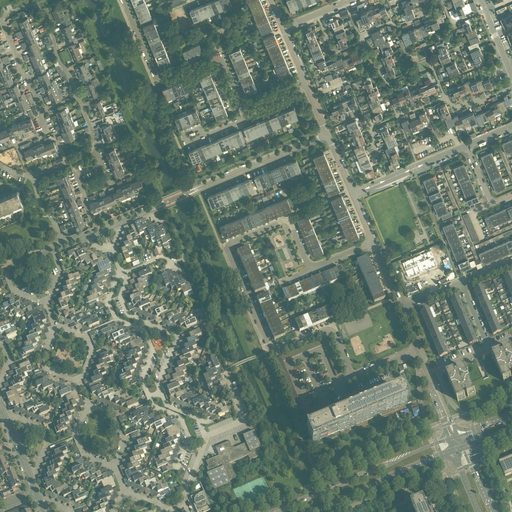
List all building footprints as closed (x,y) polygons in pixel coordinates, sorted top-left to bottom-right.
[(144,0),(133,5),(135,9),(146,4),(144,0)] [(214,0),(213,0),(210,1),(215,12),(219,11),(214,0)] [(219,0),(214,0),(219,11),(223,9),(219,0)] [(224,0),(219,0),(223,9),(227,7),(224,0)] [(259,0),(258,0),(249,4),(251,8),(261,4),(259,0)] [(291,0),(286,0),(290,10),(295,8),(291,0)] [(462,0),(459,0),(453,2),(456,8),(462,6),(465,5),(462,0)] [(210,1),(206,3),(211,14),(215,12),(210,1)] [(403,6),(406,12),(412,10),(411,7),(414,6),(412,3),(409,4),(408,1),(405,2),(406,5),(403,6)] [(206,3),(202,5),(207,16),(211,14),(206,3)] [(146,4),(135,9),(137,13),(148,9),(146,4)] [(261,4),(251,8),(252,12),(263,8),(261,4)] [(202,5),(198,7),(202,18),(207,16),(202,5)] [(457,11),(454,12),(455,15),(456,18),(459,17),(465,14),(462,6),(456,8),(457,11)] [(198,7),(194,8),(198,19),(202,18),(198,7)] [(378,7),(372,9),(376,18),(382,16),(379,10),(378,7)] [(379,10),(382,16),(384,15),(386,18),(389,16),(389,17),(391,16),(390,12),(389,9),(386,10),(385,7),(379,10)] [(61,8),(52,11),(57,22),(62,20),(63,23),(70,21),(67,13),(64,15),(61,8)] [(194,8),(189,10),(194,21),(198,19),(194,8)] [(263,8),(252,12),(254,16),(265,12),(263,8)] [(148,9),(137,13),(139,17),(150,13),(148,9)] [(349,15),(347,9),(340,12),(343,18),(349,15)] [(372,9),(366,12),(370,21),(373,19),(376,25),(378,24),(377,20),(376,18),(372,9)] [(438,15),(435,16),(438,22),(444,20),(442,17),(445,16),(444,13),(442,9),(440,10),(440,11),(437,12),(438,15)] [(406,12),(403,13),(406,19),(415,16),(412,10),(406,12)] [(265,12),(254,16),(256,21),(267,16),(265,12)] [(366,12),(360,14),(361,17),(362,17),(364,23),(370,21),(366,12)] [(150,13),(139,17),(140,22),(151,17),(150,13)] [(267,16),(256,21),(257,25),(268,20),(267,16)] [(435,16),(429,19),(433,28),(439,25),(438,22),(435,16)] [(506,16),(500,19),(504,28),(510,25),(506,16)] [(329,19),(326,20),(327,22),(329,25),(332,24),(333,27),(339,24),(336,18),(333,20),(332,17),(329,18),(329,19)] [(361,17),(356,20),(359,29),(366,26),(365,25),(364,23),(362,17),(361,17)] [(14,24),(12,24),(13,27),(18,25),(19,24),(20,24),(21,27),(30,24),(27,18),(20,21),(19,18),(13,21),(14,24)] [(429,19),(423,21),(425,24),(427,30),(433,28),(429,19)] [(268,20),(257,25),(259,29),(270,24),(268,20)] [(66,26),(60,29),(63,35),(72,31),(71,29),(73,28),(70,21),(65,24),(66,26)] [(153,22),(142,26),(144,31),(155,26),(153,22)] [(462,24),(458,25),(461,31),(464,29),(465,32),(471,29),(469,23),(468,24),(466,25),(465,22),(462,23),(462,24)] [(339,24),(333,27),(335,33),(344,29),(342,23),(339,24)] [(30,24),(21,27),(24,33),(32,29),(30,24)] [(270,24),(259,29),(261,33),(272,29),(270,24)] [(425,24),(419,27),(423,36),(429,33),(427,30),(425,24)] [(306,31),(308,37),(314,35),(313,32),(316,31),(315,28),(315,27),(314,25),(311,26),(307,27),(309,30),(306,31)] [(405,33),(401,34),(405,43),(411,41),(407,32),(406,29),(405,25),(402,26),(405,33)] [(155,26),(144,31),(146,35),(157,30),(155,26)] [(419,27),(413,29),(417,38),(423,36),(419,27)] [(471,29),(465,32),(468,38),(477,34),(474,28),(471,29)] [(32,29),(24,33),(26,38),(34,35),(32,29)] [(344,29),(335,33),(338,38),(344,36),(347,35),(344,29)] [(413,29),(407,32),(411,41),(417,38),(413,29)] [(157,30),(146,35),(148,39),(159,34),(157,30)] [(372,37),(366,39),(367,42),(374,39),(383,35),(380,30),(371,33),(372,37)] [(63,35),(65,42),(75,38),(72,31),(63,35)] [(274,33),(263,38),(265,42),(276,38),(274,33)] [(159,34),(148,39),(150,43),(160,38),(159,34)] [(374,39),(367,42),(369,44),(375,42),(376,45),(379,44),(385,41),(388,40),(385,34),(383,35),(374,39)] [(468,38),(470,44),(476,41),(477,41),(479,40),(477,34),(468,38)] [(34,35),(26,38),(28,44),(37,40),(34,35)] [(308,37),(305,38),(308,44),(317,40),(314,35),(308,37)] [(339,41),(336,42),(337,46),(336,46),(337,48),(341,47),(342,49),(348,46),(347,45),(344,36),(338,38),(339,41)] [(160,38),(150,43),(151,47),(162,43),(160,38)] [(276,38),(265,42),(266,46),(277,42),(276,38)] [(37,40),(28,44),(31,49),(36,47),(39,46),(37,40)] [(317,40),(308,44),(310,50),(319,46),(317,40)] [(380,47),(374,50),(375,52),(390,46),(388,40),(385,41),(379,44),(380,47)] [(437,44),(440,53),(441,53),(447,51),(445,48),(448,47),(447,43),(448,43),(446,40),(443,41),(443,42),(437,44)] [(470,44),(467,45),(470,51),(479,47),(477,41),(476,41),(470,44)] [(277,42),(266,46),(268,51),(279,46),(277,42)] [(78,43),(68,47),(74,61),(82,57),(78,49),(81,48),(78,43)] [(162,43),(151,47),(153,51),(164,47),(162,43)] [(199,43),(194,45),(199,56),(203,54),(199,43)] [(194,45),(190,47),(195,58),(199,56),(194,45)] [(279,46),(268,51),(270,55),(281,50),(279,46)] [(319,46),(310,50),(312,56),(322,52),(319,46)] [(390,46),(375,52),(376,55),(382,52),(384,55),(384,56),(390,53),(393,52),(390,46)] [(31,49),(28,50),(31,56),(39,52),(36,47),(31,49)] [(164,47),(153,51),(155,56),(166,51),(164,47)] [(190,47),(186,48),(191,59),(195,58),(190,47)] [(470,51),(467,52),(468,54),(471,53),(472,56),(478,54),(479,54),(481,53),(479,47),(470,51)] [(186,48),(182,50),(186,61),(191,59),(186,48)] [(240,48),(229,52),(230,57),(241,52),(240,48)] [(356,54),(353,55),(356,62),(356,61),(359,60),(360,63),(366,61),(362,52),(360,48),(358,50),(355,51),(356,54)] [(281,50),(270,55),(272,59),(283,54),(281,50)] [(39,52),(31,56),(33,61),(41,58),(44,57),(41,51),(39,52)] [(166,51),(155,56),(157,60),(168,55),(166,51)] [(440,53),(438,54),(440,60),(449,56),(447,51),(441,53),(440,53)] [(241,52),(230,57),(232,61),(243,56),(241,52)] [(322,52),(312,56),(315,62),(324,58),(322,52)] [(384,55),(381,57),(383,63),(392,59),(390,53),(384,56),(384,55)] [(473,59),(470,60),(472,63),(471,64),(472,66),(476,65),(483,62),(484,62),(484,61),(484,60),(481,53),(479,54),(478,54),(472,56),(473,59)] [(283,54),(272,59),(273,63),(284,58),(283,54)] [(168,55),(157,60),(158,64),(169,59),(168,55)] [(353,55),(348,58),(351,67),(357,64),(356,61),(356,62),(353,55)] [(243,56),(232,61),(234,65),(245,60),(243,56)] [(449,56),(440,60),(442,66),(445,65),(451,62),(449,56)] [(341,57),(335,60),(338,66),(337,66),(338,69),(344,66),(342,60),(341,57)] [(41,58),(33,61),(35,67),(43,63),(41,58)] [(284,58),(273,63),(275,67),(286,63),(284,58)] [(315,62),(310,64),(312,67),(316,65),(317,68),(321,66),(322,69),(328,67),(326,64),(329,63),(328,60),(325,61),(324,58),(315,62)] [(329,63),(326,64),(328,67),(330,66),(332,69),(337,66),(338,66),(335,60),(332,61),(331,58),(328,60),(329,63)] [(342,60),(344,66),(346,69),(351,67),(348,58),(342,60)] [(169,59),(158,64),(160,68),(171,64),(169,59)] [(392,59),(383,63),(386,68),(392,66),(395,65),(392,59)] [(245,60),(234,65),(236,69),(247,65),(245,60)] [(451,62),(445,65),(448,71),(457,67),(454,61),(451,62)] [(77,68),(76,68),(77,72),(78,71),(79,73),(88,70),(87,67),(89,66),(87,62),(76,67),(77,68)] [(43,63),(35,67),(38,73),(46,69),(43,63)] [(286,63),(275,67),(277,71),(288,67),(286,63)] [(4,67),(0,68),(0,73),(1,75),(9,71),(15,69),(14,66),(8,68),(6,65),(4,67)] [(247,65),(236,69),(237,73),(248,69),(247,65)] [(387,71),(384,72),(385,75),(385,76),(386,78),(388,83),(392,81),(391,77),(393,76),(391,73),(394,72),(392,66),(386,68),(387,71)] [(288,67),(277,71),(279,76),(290,71),(288,67)] [(457,67),(448,71),(450,76),(459,73),(457,67)] [(248,69),(237,73),(239,77),(250,73),(253,72),(251,68),(248,69)] [(9,71),(1,75),(3,80),(11,77),(10,74),(16,71),(15,69),(9,71)] [(49,70),(38,75),(39,77),(36,78),(37,81),(40,80),(51,75),(49,70)] [(80,75),(79,76),(80,79),(81,79),(81,80),(88,77),(89,80),(96,77),(95,74),(92,75),(91,72),(89,72),(88,70),(79,73),(80,75)] [(290,71),(279,76),(281,80),(292,75),(290,71)] [(196,78),(198,82),(212,77),(210,72),(196,78)] [(250,73),(239,77),(241,82),(252,77),(250,73)] [(51,75),(40,80),(42,85),(44,84),(44,83),(51,81),(50,80),(53,79),(51,75)] [(11,77),(3,80),(5,86),(14,83),(11,77)] [(90,83),(84,86),(89,98),(90,97),(91,99),(98,97),(97,94),(96,91),(94,87),(99,84),(96,77),(94,79),(89,80),(90,83)] [(212,77),(198,82),(200,86),(213,81),(212,77)] [(252,77),(241,82),(243,86),(253,81),(252,77)] [(373,86),(371,81),(369,77),(366,78),(366,79),(363,80),(363,79),(356,82),(357,85),(361,83),(363,88),(366,86),(367,89),(373,87),(373,86)] [(51,81),(44,83),(44,84),(46,88),(57,83),(55,78),(53,79),(50,80),(51,81)] [(482,79),(476,81),(480,90),(485,88),(483,82),(482,79)] [(483,82),(485,88),(488,87),(490,90),(493,88),(493,89),(495,88),(494,84),(493,81),(490,82),(489,79),(483,82)] [(183,80),(179,82),(184,93),(190,90),(187,82),(185,83),(183,80)] [(200,86),(202,91),(204,90),(215,85),(213,81),(200,86)] [(253,81),(243,86),(244,90),(255,85),(253,81)] [(469,81),(463,83),(467,92),(473,90),(470,84),(469,81)] [(470,84),(473,90),(474,93),(480,90),(476,81),(470,84)] [(179,82),(175,83),(179,94),(184,93),(179,82)] [(17,83),(8,87),(10,92),(19,88),(17,83)] [(57,83),(46,88),(48,93),(59,88),(57,83)] [(175,83),(171,85),(175,96),(179,94),(175,83)] [(463,83),(457,86),(458,87),(461,95),(467,92),(463,83)] [(427,84),(421,86),(425,95),(430,93),(428,87),(427,84)] [(428,87),(430,93),(433,92),(434,95),(437,93),(438,94),(440,93),(439,89),(438,86),(435,87),(434,84),(428,87)] [(171,85),(166,87),(171,98),(175,96),(171,85)] [(215,85),(204,90),(206,94),(217,89),(215,85)] [(255,85),(244,90),(246,94),(257,90),(255,85)] [(367,89),(369,95),(375,92),(378,91),(376,85),(373,86),(373,87),(367,89)] [(421,86),(415,89),(419,98),(425,95),(421,86)] [(19,88),(10,92),(12,97),(15,96),(21,93),(20,91),(22,90),(21,87),(19,88)] [(166,87),(162,89),(167,100),(171,98),(166,87)] [(453,92),(450,94),(450,96),(451,95),(452,98),(453,98),(454,101),(457,100),(460,99),(459,96),(461,95),(458,87),(452,90),(453,91),(453,92)] [(59,88),(48,93),(50,98),(61,93),(59,88)] [(408,88),(402,91),(406,100),(412,97),(409,91),(408,88)] [(217,89),(206,94),(208,98),(219,93),(217,89)] [(409,91),(412,97),(413,100),(419,98),(415,89),(409,91)] [(402,91),(396,93),(397,96),(398,96),(400,102),(406,100),(402,91)] [(21,93),(15,96),(17,101),(25,97),(23,92),(21,93)] [(369,95),(366,96),(369,102),(378,98),(375,92),(369,95)] [(61,93),(50,98),(52,103),(61,99),(63,98),(61,93)] [(219,93),(208,98),(209,102),(220,97),(219,93)] [(504,99),(502,100),(504,106),(511,102),(511,99),(511,96),(510,97),(509,93),(506,94),(506,95),(503,96),(504,99)] [(397,96),(391,98),(395,108),(401,105),(400,102),(398,96),(397,96)] [(25,97),(17,101),(18,105),(27,101),(25,97)] [(220,97),(209,102),(211,106),(222,102),(220,97)] [(353,97),(347,99),(351,109),(354,116),(357,115),(355,111),(354,108),(357,106),(353,97)] [(378,98),(369,102),(361,105),(362,108),(370,104),(371,108),(380,104),(378,98)] [(347,99),(342,102),(346,111),(348,110),(348,111),(349,112),(351,117),(354,116),(351,109),(347,99)] [(100,100),(91,104),(94,110),(102,107),(100,100)] [(502,100),(496,103),(500,112),(506,109),(504,106),(502,100)] [(27,101),(18,105),(21,110),(29,106),(27,101)] [(222,102),(211,106),(213,111),(224,106),(222,102)] [(336,104),(340,113),(343,121),(346,119),(343,112),(346,111),(342,102),(336,104)] [(373,111),(364,114),(366,117),(374,114),(380,111),(386,109),(383,103),(380,104),(371,108),(373,111)] [(440,103),(434,106),(435,109),(436,108),(439,113),(448,109),(445,103),(441,105),(440,103)] [(490,105),(490,106),(491,108),(494,114),(500,112),(496,103),(490,105)] [(332,113),(329,114),(331,117),(333,120),(335,119),(338,118),(337,115),(340,113),(336,104),(332,106),(333,109),(331,110),(332,113)] [(224,106),(213,111),(215,115),(226,110),(224,106)] [(102,107),(94,110),(97,117),(105,113),(102,107)] [(293,107),(289,109),(294,120),(298,118),(293,107)] [(65,108),(56,112),(58,117),(67,113),(65,108)] [(190,108),(186,110),(187,113),(191,123),(196,121),(191,111),(190,108)] [(491,108),(486,110),(489,119),(495,117),(494,114),(491,108)] [(196,109),(191,111),(196,121),(196,122),(200,120),(196,109)] [(289,109),(285,111),(290,122),(294,120),(289,109)] [(448,109),(439,113),(441,119),(444,118),(450,115),(448,109)] [(465,116),(461,117),(464,123),(463,124),(465,126),(471,124),(467,115),(466,112),(465,109),(462,110),(464,113),(465,116)] [(226,110),(215,115),(216,119),(227,114),(226,110)] [(486,110),(480,113),(483,122),(489,119),(486,110)] [(285,111),(281,113),(285,124),(290,122),(285,111)] [(375,116),(372,117),(373,121),(374,123),(377,122),(381,121),(379,118),(382,117),(380,111),(374,114),(375,116)] [(69,112),(67,113),(58,117),(60,121),(71,117),(69,112)] [(425,112),(419,115),(420,118),(420,117),(423,124),(423,123),(429,121),(425,112)] [(473,112),(467,115),(471,124),(476,121),(474,115),(473,112)] [(187,113),(183,115),(188,126),(192,124),(191,123),(187,113)] [(281,113),(277,114),(281,125),(285,124),(281,113)] [(474,115),(476,121),(477,124),(483,122),(480,113),(474,115)] [(178,114),(173,115),(174,118),(177,125),(179,128),(183,126),(179,116),(178,114)] [(277,114),(273,116),(277,127),(281,125),(277,114)] [(183,115),(179,116),(183,127),(188,126),(183,115)] [(450,115),(444,118),(447,124),(450,123),(451,126),(454,124),(452,121),(455,120),(454,117),(451,118),(450,115)] [(273,116),(268,118),(273,129),(277,127),(273,116)] [(455,120),(452,121),(454,124),(456,123),(458,126),(463,124),(464,123),(461,117),(458,118),(457,116),(454,117),(455,120)] [(61,124),(55,126),(56,128),(73,121),(71,117),(60,121),(61,124)] [(420,118),(414,120),(418,129),(424,126),(423,123),(423,124),(420,117),(420,118)] [(31,118),(26,120),(29,129),(30,130),(33,129),(33,130),(34,133),(36,133),(37,132),(31,118)] [(268,118),(264,119),(269,131),(273,129),(268,118)] [(264,119),(260,121),(265,132),(269,131),(264,119)] [(407,119),(401,122),(405,131),(411,128),(408,122),(407,119)] [(26,120),(21,122),(25,131),(29,129),(26,120)] [(356,120),(347,123),(349,129),(358,126),(356,120)] [(408,122),(411,128),(412,131),(418,129),(414,120),(408,122)] [(73,121),(56,128),(57,131),(63,128),(64,131),(70,128),(73,127),(75,126),(73,121)] [(106,121),(97,125),(99,128),(100,127),(102,133),(101,133),(103,137),(101,138),(103,142),(112,139),(110,135),(114,133),(113,130),(114,130),(113,127),(112,127),(111,124),(106,126),(106,125),(108,124),(106,121)] [(260,121),(256,123),(261,134),(265,132),(260,121)] [(21,122),(16,124),(20,133),(25,131),(21,122)] [(256,123),(252,125),(256,136),(261,134),(256,123)] [(16,124),(11,126),(15,135),(20,133),(16,124)] [(380,128),(376,129),(377,131),(378,131),(379,134),(382,133),(383,136),(389,133),(387,128),(388,127),(387,124),(379,127),(380,128)] [(252,125),(248,126),(252,138),(256,136),(252,125)] [(11,126),(7,128),(11,138),(14,136),(14,135),(15,135),(11,126)] [(248,126),(243,128),(248,139),(252,138),(248,126)] [(358,126),(349,129),(352,135),(360,132),(358,126)] [(7,128),(2,130),(6,139),(7,138),(7,139),(11,138),(7,128)] [(64,131),(61,132),(63,137),(72,133),(70,128),(64,131)] [(239,130),(234,132),(239,143),(243,141),(239,130)] [(234,132),(230,134),(235,145),(239,143),(234,132)] [(360,132),(352,135),(354,141),(363,137),(360,132)] [(389,133),(383,136),(385,142),(395,138),(392,132),(389,133)] [(72,133),(63,137),(65,142),(74,138),(72,133)] [(230,134),(226,136),(231,147),(235,145),(230,134)] [(226,136),(222,137),(226,148),(231,147),(226,136)] [(222,137),(218,139),(222,150),(226,148),(222,137)] [(363,137),(354,141),(356,147),(363,144),(363,145),(365,144),(363,137)] [(395,138),(385,142),(388,147),(388,148),(394,145),(397,144),(395,138)] [(218,139),(214,141),(218,152),(222,150),(218,139)] [(504,142),(501,143),(506,154),(510,152),(505,139),(503,140),(504,142)] [(50,140),(48,141),(49,143),(52,152),(57,150),(59,149),(56,141),(54,142),(54,141),(51,142),(50,140)] [(214,141),(209,143),(214,154),(218,152),(214,141)] [(43,143),(38,145),(43,156),(47,154),(44,145),(43,143)] [(44,145),(47,154),(52,152),(49,143),(44,145)] [(209,143),(205,144),(210,155),(214,154),(209,143)] [(205,144),(201,146),(206,157),(210,155),(205,144)] [(356,147),(353,148),(356,154),(365,150),(363,145),(363,144),(356,147)] [(38,145),(33,147),(37,156),(38,158),(43,156),(38,145)] [(388,147),(385,149),(387,155),(396,151),(394,145),(388,148),(388,147)] [(201,146),(197,148),(202,159),(206,157),(201,146)] [(33,147),(29,149),(32,158),(37,156),(33,147)] [(106,153),(105,153),(107,157),(116,153),(114,148),(105,151),(106,153)] [(197,148),(193,150),(197,161),(202,159),(197,148)] [(24,152),(22,152),(24,157),(26,156),(27,160),(32,158),(29,149),(24,151),(24,152)] [(193,150),(188,151),(193,162),(197,161),(193,150)] [(365,150),(356,154),(358,160),(367,156),(365,150)] [(396,151),(387,155),(390,160),(396,158),(399,157),(396,151)] [(482,159),(479,160),(480,161),(493,156),(491,151),(486,154),(484,151),(480,153),(481,155),(480,156),(482,159)] [(324,152),(313,157),(314,161),(325,156),(324,152)] [(116,153),(107,157),(108,160),(109,160),(109,161),(118,157),(116,153)] [(325,156),(314,161),(316,165),(327,161),(325,156)] [(367,156),(358,160),(361,166),(370,162),(367,156)] [(493,156),(480,161),(481,163),(483,162),(484,165),(495,160),(493,156)] [(110,162),(109,163),(111,166),(120,162),(118,157),(109,161),(110,162)] [(391,163),(388,164),(389,167),(389,168),(390,170),(393,169),(394,169),(397,168),(395,165),(398,164),(396,158),(390,160),(391,163)] [(296,159),(291,161),(296,172),(300,170),(296,159)] [(485,168),(483,168),(484,170),(497,165),(499,164),(497,159),(496,160),(495,160),(484,165),(485,168)] [(291,161),(287,163),(292,174),(296,172),(291,161)] [(327,161),(316,165),(318,169),(329,165),(327,161)] [(120,162),(111,166),(112,169),(113,169),(113,170),(122,167),(120,162)] [(370,162),(361,166),(363,172),(366,170),(372,168),(370,162)] [(287,163),(283,165),(288,176),(292,174),(287,163)] [(463,163),(453,167),(455,172),(468,167),(467,165),(465,166),(463,163)] [(283,165),(279,166),(284,177),(288,176),(283,165)] [(329,165),(318,169),(320,174),(331,169),(329,165)] [(497,165),(484,170),(485,172),(487,171),(488,174),(498,169),(497,165)] [(279,166),(275,168),(279,179),(284,177),(279,166)] [(114,172),(113,172),(116,178),(120,177),(119,174),(124,172),(122,167),(113,170),(114,172)] [(468,167),(455,172),(457,176),(467,172),(466,170),(468,169),(468,167)] [(275,168),(271,170),(275,181),(279,179),(275,168)] [(372,168),(366,170),(369,176),(372,175),(373,178),(376,177),(376,176),(379,175),(378,172),(376,169),(373,170),(372,168)] [(331,169),(320,174),(321,178),(332,173),(331,169)] [(489,176),(487,177),(488,179),(500,174),(498,169),(488,174),(489,176)] [(271,170),(267,172),(271,183),(275,181),(271,170)] [(60,181),(69,178),(68,174),(67,174),(66,171),(53,177),(56,183),(60,181)] [(447,171),(445,173),(459,206),(461,205),(447,171)] [(267,172),(262,173),(267,184),(271,183),(267,172)] [(467,172),(457,176),(459,181),(471,176),(470,174),(468,175),(467,172)] [(262,173),(258,175),(263,186),(267,184),(262,173)] [(332,173),(321,178),(323,182),(334,177),(332,173)] [(443,173),(440,175),(454,208),(457,207),(443,173)] [(500,174),(488,179),(488,181),(491,180),(492,183),(502,178),(500,174)] [(258,175),(254,177),(258,188),(263,186),(258,175)] [(424,183),(422,184),(423,186),(435,180),(433,176),(423,180),(424,183)] [(471,176),(459,181),(460,185),(471,181),(470,178),(472,177),(471,176)] [(334,177),(323,182),(325,186),(336,181),(334,177)] [(69,178),(60,181),(62,186),(71,183),(70,181),(71,181),(69,178)] [(493,185),(491,186),(491,188),(504,183),(502,178),(492,183),(493,185)] [(140,179),(135,181),(139,190),(144,188),(140,179)] [(249,179),(245,181),(249,192),(254,190),(249,179)] [(435,180),(423,186),(423,188),(425,187),(427,189),(437,185),(435,180)] [(135,181),(131,183),(134,192),(139,190),(135,181)] [(245,181),(241,182),(245,194),(249,192),(245,181)] [(336,181),(325,186),(327,190),(338,186),(336,181)] [(471,181),(460,185),(462,190),(475,184),(474,183),(472,184),(471,181)] [(241,182),(237,184),(241,195),(245,194),(241,182)] [(71,183),(62,186),(64,191),(73,187),(72,184),(71,184),(71,183)] [(131,183),(126,185),(131,196),(135,194),(134,192),(131,183)] [(504,183),(491,188),(492,190),(494,189),(495,192),(506,187),(504,183)] [(237,184),(232,186),(237,197),(241,195),(237,184)] [(475,184),(462,190),(464,194),(475,190),(474,187),(476,186),(475,184)] [(126,185),(121,187),(126,198),(131,196),(126,185)] [(428,192),(425,193),(426,195),(439,189),(437,185),(427,189),(428,192)] [(232,186),(228,188),(233,199),(237,197),(232,186)] [(338,186),(327,190),(328,195),(339,190),(338,186)] [(73,187),(64,191),(66,196),(74,192),(74,191),(75,190),(73,187)] [(121,187),(116,189),(117,192),(117,191),(121,200),(126,198),(121,187)] [(228,188),(224,189),(229,200),(233,199),(228,188)] [(224,189),(220,191),(225,202),(229,200),(224,189)] [(439,189),(426,195),(427,196),(429,195),(430,198),(441,194),(439,189)] [(0,216),(24,207),(18,193),(20,192),(19,190),(0,198),(0,216)] [(66,196),(68,200),(74,198),(77,197),(75,194),(78,193),(81,192),(80,190),(74,192),(66,196)] [(475,190),(464,194),(466,199),(479,193),(478,191),(476,192),(475,190)] [(117,191),(117,192),(113,193),(116,202),(121,200),(117,191)] [(220,191),(216,193),(220,204),(225,202),(220,191)] [(113,193),(108,195),(112,204),(116,202),(113,193)] [(216,193),(212,195),(216,206),(220,204),(216,193)] [(479,193),(466,199),(468,203),(478,199),(477,196),(479,195),(479,193)] [(431,201),(429,202),(430,203),(443,198),(441,194),(430,198),(431,201)] [(92,196),(93,199),(94,201),(98,210),(102,208),(99,199),(96,200),(94,195),(92,196)] [(108,195),(103,197),(107,206),(112,204),(108,195)] [(212,195),(207,197),(212,207),(216,206),(212,195)] [(341,195),(330,199),(332,204),(343,199),(341,195)] [(103,197),(99,199),(102,208),(107,206),(103,197)] [(68,200),(65,201),(67,206),(76,202),(74,198),(68,200)] [(287,198),(282,200),(287,211),(291,209),(287,198)] [(443,198),(430,203),(431,205),(433,204),(434,207),(444,203),(443,198)] [(343,199),(332,204),(334,208),(345,203),(343,199)] [(282,200),(278,202),(283,213),(287,211),(282,200)] [(94,201),(89,203),(93,212),(98,210),(94,201)] [(76,202),(67,206),(64,207),(66,212),(69,211),(78,207),(76,202)] [(278,202),(274,203),(278,214),(283,213),(278,202)] [(274,203),(270,205),(274,216),(278,214),(274,203)] [(345,203),(334,208),(336,212),(347,207),(345,203)] [(435,210),(433,210),(434,212),(446,207),(444,203),(434,207),(435,210)] [(270,205),(266,207),(270,218),(274,216),(270,205)] [(505,208),(502,209),(507,220),(511,218),(506,205),(504,206),(505,208)] [(78,207),(69,211),(71,215),(80,212),(78,207)] [(266,207),(261,209),(266,220),(270,218),(266,207)] [(347,207),(336,212),(338,216),(349,211),(347,207)] [(446,207),(434,212),(434,214),(437,213),(438,216),(441,215),(443,219),(452,216),(450,211),(448,212),(446,207)] [(499,208),(497,209),(502,222),(507,220),(502,209),(500,210),(499,208)] [(261,209),(257,210),(262,221),(266,220),(261,209)] [(496,212),(493,213),(498,224),(502,222),(497,209),(495,210),(496,212)] [(257,210),(253,212),(258,223),(262,221),(257,210)] [(349,211),(338,216),(339,220),(350,216),(349,211)] [(80,212),(71,215),(73,220),(82,217),(80,212)] [(253,212),(249,214),(254,225),(258,223),(253,212)] [(490,212),(488,213),(493,225),(498,224),(493,213),(491,214),(490,212)] [(487,216),(484,217),(489,227),(493,225),(488,213),(486,214),(487,216)] [(249,214),(245,216),(250,227),(254,225),(249,214)] [(307,214),(296,218),(298,223),(309,218),(307,214)] [(245,216),(241,217),(245,228),(250,227),(245,216)] [(350,216),(339,220),(341,224),(352,220),(350,216)] [(82,217),(73,220),(75,225),(84,221),(82,217)] [(241,217),(237,219),(241,230),(245,228),(241,217)] [(309,218),(298,223),(300,227),(311,222),(309,218)] [(237,219),(232,221),(237,232),(241,230),(237,219)] [(352,220),(341,224),(343,228),(354,224),(352,220)] [(84,221),(75,225),(77,230),(86,226),(84,221)] [(137,224),(135,225),(139,236),(143,234),(144,234),(141,228),(140,225),(142,224),(141,221),(137,223),(137,224)] [(232,221),(228,223),(233,234),(237,232),(232,221)] [(311,222),(300,227),(302,231),(313,226),(311,222)] [(443,229),(441,230),(442,232),(455,226),(453,222),(442,226),(443,229)] [(228,223),(224,224),(229,235),(233,234),(228,223)] [(143,227),(141,228),(144,234),(143,234),(145,238),(149,237),(147,230),(146,227),(148,226),(147,224),(143,225),(143,227)] [(224,224),(220,226),(224,237),(229,235),(224,224)] [(354,224),(343,228),(345,233),(356,228),(354,224)] [(132,225),(128,227),(129,229),(131,228),(132,231),(133,231),(135,238),(139,237),(139,236),(135,225),(133,226),(132,225)] [(147,230),(149,237),(151,241),(155,239),(153,233),(155,232),(154,230),(153,226),(148,228),(149,229),(147,230)] [(313,226),(302,231),(303,235),(314,230),(313,226)] [(455,226),(442,232),(443,234),(445,233),(446,235),(456,231),(455,226)] [(154,230),(155,232),(153,233),(155,239),(159,247),(163,245),(161,241),(159,235),(161,234),(160,233),(165,231),(163,227),(161,227),(162,229),(159,230),(159,228),(154,230)] [(356,228),(345,233),(346,237),(357,232),(356,228)] [(314,230),(303,235),(305,239),(316,234),(314,230)] [(130,231),(126,233),(127,235),(129,234),(130,237),(133,243),(136,243),(136,242),(137,242),(136,239),(139,238),(139,237),(135,238),(133,231),(132,231),(130,232),(130,231)] [(161,241),(163,245),(164,248),(172,245),(169,236),(166,237),(165,235),(166,233),(165,231),(160,233),(161,234),(159,235),(161,241)] [(447,238),(445,239),(446,241),(458,235),(456,231),(446,235),(447,238)] [(357,232),(346,237),(348,241),(359,237),(357,232)] [(316,234),(305,239),(307,243),(318,239),(316,234)] [(458,235),(446,241),(446,242),(449,241),(450,244),(460,240),(458,235)] [(127,237),(123,238),(124,241),(126,240),(128,243),(130,249),(131,249),(135,247),(134,246),(137,245),(136,243),(133,243),(130,237),(128,238),(127,237)] [(318,239),(307,243),(309,248),(320,243),(318,239)] [(451,247),(449,248),(449,249),(462,244),(460,240),(450,244),(451,247)] [(505,242),(501,244),(506,256),(508,255),(507,253),(510,252),(505,242)] [(125,243),(121,244),(122,247),(124,246),(125,249),(128,255),(132,254),(133,253),(131,249),(130,249),(128,243),(126,244),(125,243)] [(320,243),(309,248),(310,252),(322,247),(320,243)] [(462,244),(449,249),(450,251),(452,250),(453,253),(464,249),(462,244)] [(501,244),(497,245),(501,256),(503,255),(504,257),(506,256),(501,244)] [(497,245),(492,247),(497,260),(499,259),(498,257),(501,256),(497,245)] [(77,250),(67,254),(69,258),(73,256),(80,254),(80,253),(79,251),(80,251),(78,247),(76,248),(77,250)] [(248,247),(237,252),(239,256),(250,252),(248,247)] [(322,247),(310,252),(312,256),(323,251),(322,247)] [(492,247),(488,249),(492,259),(495,258),(495,261),(497,260),(492,247)] [(123,248),(118,250),(119,253),(122,252),(125,261),(130,259),(133,258),(132,254),(128,255),(125,249),(123,250),(123,248)] [(80,254),(73,256),(75,261),(79,259),(86,256),(85,256),(85,254),(86,253),(84,249),(82,250),(83,252),(80,253),(80,254)] [(455,256),(452,257),(453,258),(466,253),(464,249),(453,253),(455,256)] [(488,249),(483,251),(489,264),(490,263),(489,261),(492,259),(488,249)] [(86,256),(79,259),(81,263),(85,261),(91,258),(93,258),(90,251),(88,252),(89,254),(85,256),(86,256)] [(483,251),(478,253),(483,263),(486,262),(487,264),(489,264),(483,251)] [(250,252),(239,256),(241,260),(252,256),(250,252)] [(437,267),(431,252),(402,264),(409,279),(437,267)] [(466,253),(453,258),(454,260),(456,259),(457,262),(468,258),(466,253)] [(91,258),(85,261),(87,265),(91,264),(91,263),(97,261),(99,260),(96,254),(94,255),(94,257),(93,258),(91,258)] [(97,261),(91,263),(91,264),(93,268),(97,266),(103,263),(105,262),(104,260),(102,256),(100,257),(100,259),(99,260),(97,261)] [(252,256),(241,260),(242,264),(253,260),(252,256)] [(368,257),(356,261),(358,266),(369,261),(368,257)] [(103,263),(97,266),(99,270),(109,266),(112,264),(111,262),(112,262),(110,258),(108,258),(105,259),(106,262),(105,262),(103,263)] [(458,264),(456,265),(457,267),(469,262),(468,258),(457,262),(458,264)] [(253,260),(242,264),(244,269),(255,264),(253,260)] [(359,267),(358,268),(359,270),(371,265),(369,261),(358,266),(359,267)] [(469,262),(457,267),(458,269),(460,268),(461,271),(471,267),(469,262)] [(109,266),(99,270),(100,274),(107,271),(108,274),(109,273),(109,274),(111,273),(111,272),(115,270),(114,266),(113,267),(112,264),(109,266)] [(255,264),(244,269),(246,273),(257,268),(255,264)] [(371,265),(359,270),(359,271),(361,271),(362,274),(373,269),(371,265)] [(341,267),(336,269),(341,280),(345,278),(341,267)] [(139,272),(137,273),(139,277),(140,277),(141,279),(147,276),(148,277),(149,276),(152,275),(150,270),(149,268),(141,271),(142,274),(140,274),(139,272)] [(257,268),(246,273),(248,277),(259,272),(257,268)] [(336,269),(332,271),(337,282),(341,280),(336,269)] [(373,269),(362,274),(364,278),(375,274),(373,269)] [(100,274),(96,275),(98,280),(104,277),(104,278),(106,277),(108,276),(108,278),(111,277),(109,274),(109,273),(108,274),(107,271),(100,274)] [(164,276),(161,277),(166,287),(170,286),(170,285),(167,279),(168,279),(167,277),(166,276),(168,275),(167,271),(163,273),(164,276)] [(332,271),(328,273),(333,284),(337,282),(332,271)] [(259,272),(248,277),(249,281),(260,276),(259,272)] [(328,273),(324,274),(329,285),(333,284),(328,273)] [(68,276),(66,277),(67,281),(69,280),(69,282),(70,283),(76,280),(80,278),(78,274),(69,278),(68,276)] [(324,274),(320,276),(324,287),(329,285),(324,274)] [(375,274),(364,278),(365,282),(376,278),(375,274)] [(511,279),(511,276),(511,274),(503,277),(506,283),(511,279)] [(169,276),(167,277),(168,279),(167,279),(170,285),(170,286),(172,290),(176,288),(173,281),(174,281),(173,280),(172,278),(174,277),(173,275),(169,277),(169,276)] [(137,278),(134,279),(136,283),(137,286),(138,285),(139,285),(145,282),(145,283),(149,281),(149,280),(151,280),(149,276),(148,277),(147,276),(141,279),(138,280),(137,278)] [(260,276),(249,281),(251,285),(262,281),(260,276)] [(320,276),(316,278),(320,289),(324,287),(320,276)] [(98,280),(94,281),(95,286),(102,283),(103,283),(105,282),(106,284),(108,283),(106,277),(104,278),(104,277),(98,280)] [(175,279),(173,280),(174,281),(173,281),(176,288),(178,292),(182,290),(179,284),(179,282),(178,281),(180,280),(179,277),(175,279)] [(316,278),(312,280),(316,291),(320,289),(316,278)] [(376,278),(365,282),(367,286),(378,282),(376,278)] [(65,282),(63,283),(65,287),(66,286),(67,288),(74,286),(78,284),(76,280),(70,283),(69,282),(66,284),(65,282)] [(182,290),(178,292),(179,294),(183,293),(183,295),(188,293),(189,294),(193,292),(189,285),(187,286),(186,285),(185,285),(184,283),(186,282),(185,280),(181,282),(181,281),(179,282),(179,284),(182,290)] [(312,280),(307,281),(312,292),(316,291),(312,280)] [(262,281),(251,285),(253,289),(264,285),(262,281)] [(307,281),(303,283),(308,294),(312,292),(307,281)] [(134,284),(132,285),(134,289),(135,289),(136,291),(143,288),(147,287),(145,283),(145,282),(139,285),(138,285),(137,286),(135,286),(134,284)] [(378,282),(367,286),(369,291),(380,286),(378,282)] [(95,286),(91,287),(93,292),(99,289),(100,289),(101,289),(102,291),(106,289),(103,283),(102,283),(95,286)] [(267,283),(264,285),(253,289),(255,294),(269,288),(267,283)] [(303,283),(299,285),(304,296),(308,294),(303,283)] [(299,285),(295,287),(300,298),(304,296),(299,285)] [(63,288),(61,289),(62,293),(63,295),(65,294),(71,292),(75,290),(74,286),(67,288),(64,290),(63,288)] [(380,286),(369,291),(370,295),(381,290),(380,286)] [(484,292),(482,286),(474,290),(476,295),(484,292)] [(295,287),(291,288),(295,299),(300,298),(295,287)] [(132,290),(130,291),(131,295),(133,295),(134,297),(140,294),(144,293),(143,288),(136,291),(133,292),(132,290)] [(291,288),(287,290),(291,301),(295,299),(291,288)] [(89,293),(91,297),(91,298),(97,295),(100,294),(101,296),(104,295),(102,291),(101,289),(100,289),(99,289),(93,292),(89,293)] [(287,290),(282,292),(287,303),(291,301),(287,290)] [(381,290),(370,295),(372,299),(383,294),(381,290)] [(61,293),(58,294),(60,299),(61,298),(62,300),(69,298),(73,296),(71,292),(65,294),(63,295),(61,296),(61,293)] [(486,297),(484,292),(476,295),(478,300),(486,297)] [(130,296),(127,297),(129,301),(130,300),(131,303),(142,298),(140,294),(134,297),(130,298),(130,296)] [(268,294),(257,298),(258,303),(269,298),(268,294)] [(383,294),(372,299),(374,303),(385,299),(383,294)] [(91,297),(86,299),(88,304),(98,300),(99,302),(101,301),(99,297),(98,297),(97,295),(91,298),(91,297)] [(460,302),(458,296),(450,300),(452,305),(460,302)] [(488,302),(486,297),(478,300),(480,305),(488,302)] [(12,302),(3,305),(5,310),(9,308),(8,308),(15,306),(15,305),(17,305),(16,303),(15,303),(14,298),(11,299),(12,302)] [(58,299),(56,300),(58,307),(60,306),(66,303),(66,304),(71,302),(69,298),(62,300),(59,301),(58,299)] [(142,298),(131,303),(127,305),(129,311),(135,309),(134,307),(136,306),(137,305),(144,302),(142,298)] [(269,298),(258,303),(260,307),(271,302),(269,298)] [(15,306),(8,308),(9,308),(10,313),(15,311),(14,311),(21,308),(22,307),(20,301),(17,302),(18,304),(17,305),(15,305),(15,306)] [(137,305),(136,306),(137,308),(139,312),(141,311),(140,309),(142,309),(143,308),(150,305),(148,301),(144,302),(137,305)] [(271,302),(260,307),(262,311),(273,306),(271,302)] [(462,307),(460,302),(452,305),(454,310),(462,307)] [(490,307),(488,302),(480,305),(482,310),(490,307)] [(21,308),(14,311),(15,311),(16,315),(20,313),(27,310),(26,308),(27,307),(25,303),(23,304),(24,306),(22,307),(21,308)] [(56,305),(53,306),(55,310),(57,310),(57,312),(68,308),(66,304),(66,303),(60,306),(58,307),(57,307),(56,305)] [(143,308),(142,309),(143,311),(143,310),(144,313),(142,313),(143,315),(147,314),(146,312),(148,311),(149,310),(155,307),(154,303),(150,305),(143,308)] [(149,310),(148,311),(150,317),(153,316),(152,314),(153,313),(155,313),(155,312),(161,310),(160,305),(155,307),(149,310)] [(27,310),(20,313),(22,317),(26,316),(26,315),(33,313),(33,312),(32,310),(33,310),(31,306),(29,307),(30,309),(27,310)] [(273,306),(262,311),(264,315),(275,310),(273,306)] [(329,307),(324,309),(329,320),(333,318),(329,307)] [(464,312),(462,307),(454,310),(456,315),(464,312)] [(492,312),(490,307),(482,310),(484,315),(492,312)] [(33,313),(26,315),(26,316),(28,320),(32,318),(39,315),(38,315),(40,314),(37,308),(35,309),(36,311),(33,312),(33,313)] [(58,314),(57,315),(59,319),(61,318),(60,316),(64,315),(63,315),(70,312),(68,308),(57,312),(58,314)] [(155,313),(153,313),(154,315),(155,315),(156,320),(159,319),(158,316),(159,316),(161,315),(167,312),(165,308),(161,310),(155,312),(155,313)] [(324,309),(320,311),(325,322),(329,320),(324,309)] [(431,314),(428,309),(420,312),(423,317),(431,314)] [(39,315),(32,318),(34,322),(47,316),(46,314),(44,310),(41,311),(42,314),(40,314),(38,315),(39,315)] [(64,317),(63,317),(65,322),(67,321),(66,318),(69,317),(76,314),(74,310),(70,312),(63,315),(64,315),(64,317)] [(161,315),(159,316),(160,318),(162,322),(165,321),(164,319),(167,318),(167,317),(173,315),(173,314),(171,310),(167,312),(161,315)] [(275,310),(264,315),(265,319),(276,315),(275,310)] [(320,311),(316,313),(320,324),(325,322),(320,311)] [(70,319),(69,320),(71,324),(73,323),(72,321),(75,320),(75,319),(82,317),(82,316),(80,312),(76,314),(69,317),(70,319)] [(466,317),(464,312),(456,315),(458,320),(466,317)] [(494,317),(492,312),(484,315),(486,320),(494,317)] [(168,320),(166,320),(168,324),(170,323),(170,321),(173,320),(179,317),(177,313),(173,314),(173,315),(167,317),(167,318),(168,320)] [(316,313),(312,314),(316,325),(320,324),(316,313)] [(312,314),(307,316),(312,327),(316,325),(312,314)] [(433,319),(431,314),(423,317),(425,322),(433,319)] [(76,322),(75,322),(77,326),(79,325),(81,325),(82,324),(81,322),(87,319),(86,315),(82,316),(82,317),(75,319),(75,320),(76,322)] [(174,322),(172,323),(174,327),(174,328),(177,327),(175,324),(179,322),(185,319),(183,315),(179,317),(173,320),(174,322)] [(276,315),(265,319),(267,323),(278,319),(276,315)] [(47,316),(34,322),(35,326),(42,323),(42,324),(44,323),(45,322),(46,324),(49,323),(48,319),(47,316)] [(307,316),(303,318),(308,329),(312,327),(307,316)] [(82,324),(81,325),(82,329),(85,328),(84,326),(86,325),(93,321),(92,317),(87,319),(81,322),(82,324)] [(468,322),(466,317),(458,320),(461,325),(468,322)] [(496,322),(494,317),(486,320),(489,325),(496,322)] [(179,324),(178,325),(180,329),(182,328),(181,326),(183,325),(185,325),(184,325),(191,322),(189,318),(185,319),(179,322),(179,324)] [(303,318),(299,319),(304,330),(308,329),(303,318)] [(93,321),(86,325),(88,331),(91,330),(90,328),(99,324),(97,319),(93,321)] [(278,319),(267,323),(269,328),(280,323),(278,319)] [(299,319),(295,321),(295,323),(293,324),(296,331),(298,330),(299,332),(304,330),(299,319)] [(435,324),(433,319),(425,322),(427,327),(435,324)] [(185,325),(183,325),(184,327),(186,332),(188,331),(187,329),(192,327),(197,324),(195,320),(191,322),(184,325),(185,325)] [(463,330),(471,327),(468,322),(461,325),(463,330)] [(498,327),(496,322),(489,325),(491,330),(498,327)] [(31,328),(33,332),(40,329),(40,330),(41,329),(43,328),(44,330),(46,329),(44,323),(42,324),(42,323),(35,326),(31,328)] [(280,323),(269,328),(271,332),(282,327),(280,323)] [(437,329),(435,324),(427,327),(429,332),(437,329)] [(0,338),(2,337),(1,335),(5,334),(4,334),(11,331),(15,329),(13,325),(9,327),(5,328),(5,329),(0,330),(0,338)] [(107,327),(89,334),(91,337),(97,335),(97,334),(100,332),(102,337),(106,335),(113,332),(112,332),(116,330),(115,328),(113,329),(111,325),(109,326),(110,328),(108,329),(107,327)] [(113,332),(106,335),(108,339),(112,337),(118,334),(120,334),(119,332),(117,327),(115,328),(116,330),(112,332),(113,332)] [(282,327),(271,332),(272,336),(283,331),(282,327)] [(473,332),(471,327),(463,330),(465,335),(473,332)] [(501,332),(498,327),(491,330),(493,335),(501,332)] [(5,336),(4,337),(6,341),(8,340),(7,338),(17,334),(15,329),(11,331),(4,334),(5,334),(5,336)] [(33,332),(29,334),(31,338),(37,335),(37,336),(40,334),(41,336),(44,335),(42,331),(41,329),(40,330),(40,329),(33,332)] [(439,334),(437,329),(429,332),(431,337),(439,334)] [(118,334),(112,337),(114,342),(118,340),(124,337),(123,335),(125,334),(123,330),(121,331),(122,333),(120,334),(118,334)] [(189,333),(187,334),(188,338),(189,340),(191,339),(191,340),(197,337),(201,335),(199,331),(190,335),(189,333)] [(283,331),(272,336),(274,340),(285,336),(283,331)] [(124,337),(118,340),(120,344),(124,342),(130,339),(129,337),(131,336),(129,332),(126,333),(127,335),(124,337)] [(475,337),(473,332),(465,335),(467,340),(475,337)] [(130,339),(124,342),(126,346),(130,345),(130,344),(136,342),(136,341),(138,341),(137,339),(135,334),(132,335),(133,338),(130,339)] [(441,339),(439,334),(431,337),(433,342),(441,339)] [(26,339),(28,344),(35,341),(36,343),(37,343),(37,344),(39,343),(39,342),(41,341),(39,337),(38,338),(37,336),(37,335),(31,338),(26,339)] [(130,344),(130,345),(131,348),(142,344),(141,342),(142,341),(141,337),(138,338),(139,340),(138,341),(136,341),(136,342),(130,344)] [(187,338),(184,339),(187,346),(188,345),(195,343),(199,341),(197,337),(191,340),(191,339),(189,340),(188,341),(187,338)] [(469,345),(477,342),(475,337),(467,340),(469,345)] [(443,344),(441,339),(433,342),(435,347),(443,344)] [(158,350),(166,347),(163,340),(155,343),(158,350)] [(21,347),(21,348),(22,351),(32,347),(33,349),(35,349),(37,349),(37,348),(39,347),(37,344),(37,343),(36,343),(35,341),(28,344),(24,345),(24,346),(21,347)] [(184,344),(182,345),(184,349),(185,349),(186,351),(192,349),(197,347),(195,343),(188,345),(187,346),(185,346),(184,344)] [(142,344),(131,348),(133,352),(133,353),(140,350),(143,349),(144,351),(146,350),(144,346),(143,346),(142,344)] [(445,349),(443,344),(435,347),(437,352),(445,349)] [(36,353),(35,349),(33,349),(32,347),(22,351),(20,352),(23,359),(26,357),(31,355),(30,353),(33,352),(34,354),(36,353)] [(459,405),(511,382),(511,350),(511,348),(503,351),(504,354),(502,355),(501,353),(493,356),(499,369),(487,374),(489,378),(484,380),(482,376),(470,381),(465,368),(457,371),(458,373),(456,375),(455,372),(447,375),(447,376),(449,375),(451,379),(449,380),(459,405)] [(101,349),(97,351),(98,355),(100,359),(100,360),(101,362),(102,361),(103,361),(109,358),(109,359),(113,357),(111,352),(102,356),(100,353),(102,352),(101,349)] [(182,350),(179,351),(182,357),(183,357),(184,357),(190,354),(190,355),(194,353),(192,349),(186,351),(183,352),(182,350)] [(447,354),(445,349),(437,352),(439,357),(447,354)] [(133,352),(129,354),(131,358),(137,356),(139,355),(140,355),(141,357),(144,356),(142,352),(141,352),(140,350),(133,353),(133,352)] [(179,356),(177,357),(179,361),(179,363),(181,363),(187,360),(188,361),(192,359),(190,355),(190,354),(184,357),(183,357),(182,357),(180,358),(179,356)] [(131,358),(126,360),(128,364),(135,362),(137,361),(138,361),(139,363),(141,362),(140,357),(139,355),(137,356),(131,358)] [(215,357),(210,359),(212,363),(215,370),(215,369),(217,373),(219,372),(218,370),(222,368),(221,366),(219,367),(215,357)] [(98,360),(96,361),(98,365),(97,365),(98,367),(100,367),(106,364),(107,365),(111,363),(109,359),(109,358),(103,361),(102,361),(101,362),(99,362),(98,360)] [(18,364),(16,365),(18,369),(19,369),(20,371),(26,368),(27,368),(31,367),(28,360),(22,362),(23,365),(19,366),(18,364)] [(177,362),(175,363),(176,367),(177,369),(179,369),(185,366),(185,367),(189,365),(188,361),(187,360),(181,363),(179,363),(178,364),(177,362)] [(128,364),(124,366),(126,370),(132,368),(133,368),(134,367),(136,367),(137,369),(139,368),(137,363),(137,361),(135,362),(128,364)] [(212,363),(208,365),(210,369),(213,375),(214,377),(216,376),(221,374),(221,375),(224,373),(222,368),(218,370),(219,372),(217,373),(215,369),(215,370),(212,363)] [(96,366),(94,367),(95,371),(97,371),(97,373),(98,373),(104,370),(104,371),(108,369),(107,365),(106,364),(100,367),(98,367),(97,368),(96,366)] [(175,368),(172,369),(174,373),(175,375),(176,375),(183,372),(187,371),(185,367),(185,366),(179,369),(177,369),(175,370),(175,368)] [(126,370),(122,372),(123,376),(124,376),(130,373),(130,374),(132,373),(133,372),(134,374),(136,373),(135,369),(134,367),(133,368),(132,368),(126,370)] [(16,370),(14,371),(15,375),(16,377),(18,376),(18,377),(24,374),(28,372),(27,368),(26,368),(20,371),(17,372),(16,370)] [(210,369),(206,371),(207,375),(208,375),(210,381),(213,380),(213,382),(217,380),(216,378),(214,378),(214,377),(213,375),(210,369)] [(94,372),(91,373),(93,377),(93,379),(95,379),(101,376),(102,376),(106,375),(104,371),(104,370),(98,373),(97,373),(94,374),(94,372)] [(172,374),(170,375),(172,379),(173,378),(174,380),(174,381),(180,378),(182,378),(184,377),(183,372),(176,375),(175,375),(173,376),(172,374)] [(123,376),(119,378),(121,382),(124,381),(126,384),(128,383),(129,382),(134,379),(132,375),(133,375),(132,373),(130,374),(130,373),(124,376),(123,376)] [(13,376),(11,377),(13,381),(14,380),(15,382),(22,380),(26,378),(24,374),(18,377),(18,376),(16,377),(14,378),(13,376)] [(39,383),(35,384),(37,389),(42,387),(41,387),(48,384),(47,382),(48,381),(46,376),(44,377),(45,380),(43,381),(41,374),(37,376),(39,383)] [(207,375),(200,378),(203,384),(206,383),(208,387),(210,386),(211,388),(215,386),(214,383),(212,384),(210,381),(208,375),(207,375)] [(91,378),(89,379),(91,383),(92,382),(93,384),(93,385),(99,382),(103,381),(102,376),(101,376),(95,379),(93,379),(92,380),(91,378)] [(170,380),(167,381),(170,387),(171,386),(172,387),(178,384),(182,382),(184,381),(182,378),(180,378),(174,381),(174,380),(171,382),(170,380)] [(48,384),(41,387),(42,387),(43,391),(47,389),(54,387),(54,386),(55,386),(52,379),(50,380),(51,383),(48,384)] [(11,382),(9,382),(10,387),(12,386),(13,388),(19,386),(23,384),(22,380),(15,382),(12,384),(11,382)] [(54,387),(47,389),(49,393),(53,392),(60,389),(61,388),(58,381),(56,382),(57,385),(55,386),(54,386),(54,387)] [(89,384),(86,385),(88,389),(89,388),(90,391),(101,386),(99,382),(93,385),(93,384),(90,386),(89,384)] [(53,392),(55,396),(59,394),(66,391),(65,391),(67,390),(66,387),(64,384),(62,385),(63,387),(61,388),(60,389),(53,392)] [(167,386),(165,387),(167,391),(168,390),(169,393),(180,388),(178,384),(172,387),(171,386),(170,387),(168,388),(167,386)] [(9,387),(6,388),(8,393),(9,392),(10,394),(17,392),(21,390),(19,386),(13,388),(9,389),(9,387)] [(66,391),(59,394),(61,398),(65,397),(65,396),(71,394),(71,393),(73,393),(70,387),(70,386),(66,387),(67,390),(65,391),(66,391)] [(91,393),(90,393),(92,398),(94,397),(93,395),(95,394),(96,393),(103,390),(101,386),(90,391),(91,393)] [(96,393),(95,394),(96,396),(98,400),(100,399),(99,397),(101,396),(102,396),(102,395),(109,393),(108,393),(107,388),(103,390),(96,393)] [(170,395),(169,396),(170,400),(173,399),(172,397),(174,396),(175,395),(181,392),(180,388),(169,393),(170,395)] [(329,420),(306,430),(312,444),(408,404),(402,390),(399,391),(397,388),(337,414),(337,413),(328,417),(329,420)] [(71,394),(65,396),(65,397),(67,400),(77,396),(76,394),(78,393),(76,389),(74,390),(75,392),(73,393),(71,393),(71,394)] [(175,395),(174,396),(176,402),(179,401),(178,399),(180,398),(181,398),(181,397),(187,395),(185,390),(181,392),(175,395)] [(102,396),(101,396),(102,398),(104,403),(106,402),(105,399),(108,398),(114,395),(113,391),(108,393),(109,393),(102,395),(102,396)] [(6,393),(3,395),(4,399),(7,398),(8,400),(18,396),(17,392),(10,394),(7,395),(6,393)] [(109,400),(108,401),(109,405),(112,404),(111,402),(114,401),(114,400),(120,398),(120,397),(118,393),(114,395),(108,398),(109,400)] [(181,398),(180,398),(182,405),(185,403),(184,401),(187,400),(193,397),(191,393),(187,395),(181,397),(181,398)] [(188,402),(186,403),(188,407),(190,406),(190,404),(193,403),(193,402),(199,400),(199,399),(197,395),(193,397),(187,400),(188,402)] [(9,402),(7,403),(9,407),(12,406),(11,404),(14,403),(20,400),(18,396),(8,400),(9,402)] [(77,396),(67,400),(68,404),(69,405),(75,402),(76,402),(78,401),(79,403),(83,402),(80,396),(78,397),(77,396)] [(115,403),(114,403),(115,407),(118,406),(117,404),(118,404),(120,403),(126,400),(124,396),(120,397),(120,398),(114,400),(114,401),(115,403)] [(15,405),(13,405),(15,410),(17,409),(17,407),(18,406),(20,405),(26,403),(26,402),(24,398),(20,400),(14,403),(15,405)] [(120,403),(118,404),(119,406),(120,406),(121,410),(124,409),(123,407),(126,405),(132,402),(130,398),(126,400),(120,403)] [(194,405),(192,405),(194,409),(196,408),(195,406),(199,405),(205,402),(203,398),(199,399),(199,400),(193,402),(193,403),(194,405)] [(127,407),(125,408),(127,412),(129,411),(129,409),(138,405),(136,400),(132,402),(126,405),(127,407)] [(200,407),(198,408),(200,412),(202,411),(201,409),(203,408),(205,407),(204,407),(211,404),(209,400),(205,402),(199,405),(200,407)] [(20,405),(18,406),(21,412),(23,411),(22,409),(26,408),(26,407),(32,405),(30,401),(26,402),(26,403),(20,405)] [(68,404),(64,406),(66,410),(66,411),(73,408),(76,407),(77,409),(79,408),(76,402),(75,402),(69,405),(68,404)] [(205,407),(203,408),(204,410),(206,414),(208,413),(207,411),(210,410),(210,409),(217,407),(218,406),(216,402),(211,404),(204,407),(205,407)] [(27,410),(25,410),(27,415),(29,414),(28,411),(32,410),(31,410),(38,407),(36,403),(32,405),(26,407),(26,408),(27,410)] [(211,412),(210,412),(212,417),(214,416),(213,413),(215,413),(216,412),(223,409),(226,407),(225,404),(221,405),(218,406),(217,407),(210,409),(210,410),(211,412)] [(32,412),(31,413),(33,417),(35,416),(34,414),(36,413),(37,413),(37,412),(44,410),(44,409),(42,405),(38,407),(31,410),(32,410),(32,412)] [(216,412),(215,413),(216,415),(218,419),(220,418),(219,416),(229,412),(227,407),(226,407),(223,409),(216,412)] [(37,413),(36,413),(37,415),(39,419),(41,418),(40,416),(50,412),(48,408),(44,409),(44,410),(37,412),(37,413)] [(66,410),(62,412),(64,416),(70,414),(72,413),(73,413),(74,415),(77,414),(75,410),(74,410),(73,408),(66,411),(66,410)] [(140,412),(131,416),(132,421),(137,419),(136,419),(143,416),(146,414),(145,412),(143,413),(142,409),(139,410),(140,412)] [(143,416),(136,419),(137,419),(132,421),(134,425),(143,421),(142,421),(149,418),(150,417),(150,415),(149,415),(147,411),(145,412),(146,414),(143,416)] [(64,416),(60,418),(61,422),(68,420),(71,419),(72,421),(74,420),(73,415),(72,413),(70,414),(64,416)] [(149,418),(142,421),(143,421),(144,425),(148,424),(148,423),(155,421),(156,420),(155,418),(153,414),(151,415),(152,417),(150,417),(149,418)] [(148,423),(148,424),(150,428),(154,426),(161,423),(160,421),(161,420),(159,416),(157,417),(158,419),(156,420),(155,421),(148,423)] [(161,423),(154,426),(156,430),(160,429),(160,428),(167,426),(166,425),(166,423),(167,423),(165,419),(163,420),(164,422),(161,423)] [(61,422),(57,424),(59,428),(65,426),(67,425),(69,424),(70,426),(72,426),(70,421),(69,422),(68,420),(61,422)] [(167,426),(160,428),(160,429),(162,433),(166,431),(173,428),(172,428),(172,426),(173,425),(171,421),(169,422),(170,424),(166,425),(167,426)] [(173,428),(166,431),(168,435),(178,430),(177,428),(181,427),(179,422),(175,424),(175,426),(172,428),(173,428)] [(59,428),(55,430),(57,434),(66,430),(67,433),(70,431),(68,427),(67,425),(65,426),(59,428)] [(178,430),(168,435),(169,439),(176,436),(176,437),(179,435),(180,437),(182,436),(181,432),(179,433),(178,430)] [(246,444),(240,446),(245,457),(248,456),(250,461),(259,457),(256,450),(261,448),(254,431),(243,436),(246,444)] [(139,432),(135,434),(136,436),(137,436),(139,440),(137,441),(135,442),(137,448),(139,447),(145,445),(151,443),(149,438),(145,440),(144,437),(142,438),(139,432)] [(169,439),(165,441),(167,445),(174,442),(177,441),(178,443),(180,442),(178,438),(177,438),(176,437),(176,436),(169,439)] [(167,445),(163,446),(164,451),(165,451),(171,448),(174,447),(175,449),(178,448),(176,444),(178,443),(177,441),(174,442),(167,445)] [(219,456),(206,462),(208,467),(206,468),(209,473),(207,474),(214,491),(231,484),(229,481),(236,478),(230,464),(245,457),(240,446),(232,449),(229,442),(215,448),(219,456)] [(55,450),(52,451),(54,455),(54,457),(56,457),(63,454),(63,455),(71,451),(70,451),(69,448),(67,447),(65,448),(63,444),(57,447),(58,449),(57,450),(56,449),(55,450)] [(135,447),(132,447),(134,452),(135,451),(136,453),(143,451),(147,449),(145,445),(139,447),(137,448),(135,449),(135,447)] [(164,451),(160,452),(162,456),(162,457),(169,454),(172,453),(173,455),(175,454),(173,450),(172,450),(171,448),(165,451),(164,451)] [(132,452),(130,453),(132,458),(133,457),(134,459),(140,456),(140,457),(145,455),(143,451),(136,453),(133,454),(132,452)] [(52,456),(50,457),(51,461),(52,463),(54,463),(60,460),(60,461),(64,459),(63,455),(63,454),(56,457),(54,457),(53,458),(52,456)] [(162,456),(158,458),(160,462),(166,460),(168,459),(169,459),(170,461),(173,460),(171,456),(170,456),(169,454),(162,457),(162,456)] [(130,458),(127,459),(129,463),(129,464),(130,466),(131,465),(138,463),(142,461),(140,457),(140,456),(134,459),(131,460),(130,458)] [(499,462),(505,478),(506,477),(511,474),(511,456),(499,462)] [(77,466),(71,468),(74,475),(78,473),(84,470),(86,469),(85,467),(83,463),(81,459),(75,462),(77,466)] [(160,462),(156,464),(157,469),(161,467),(164,473),(168,472),(166,467),(170,466),(168,459),(166,460),(160,462)] [(50,462),(47,463),(49,467),(51,467),(51,469),(52,469),(58,466),(62,465),(60,461),(60,460),(54,463),(52,463),(51,464),(50,462)] [(0,464),(0,470),(9,467),(7,462),(5,462),(0,464)] [(127,464),(125,465),(128,471),(129,471),(135,468),(136,469),(140,467),(138,463),(131,465),(130,466),(128,466),(127,464)] [(47,468),(45,469),(47,473),(48,472),(49,475),(55,472),(56,472),(60,471),(58,466),(52,469),(51,469),(48,470),(47,468)] [(84,470),(78,473),(80,477),(84,476),(84,475),(90,473),(90,472),(91,472),(91,470),(90,470),(89,466),(86,467),(87,469),(86,469),(84,470)] [(9,467),(0,470),(0,473),(1,476),(2,476),(5,475),(4,475),(11,472),(9,467)] [(84,475),(84,476),(86,480),(90,478),(96,475),(95,473),(96,472),(95,468),(92,469),(93,471),(91,472),(90,472),(90,473),(84,475)] [(125,470),(123,471),(124,475),(126,475),(127,477),(137,473),(136,469),(135,468),(129,471),(128,471),(126,472),(125,470)] [(5,475),(2,476),(3,479),(3,480),(3,481),(6,480),(16,476),(14,470),(11,472),(4,475),(5,475)] [(96,475),(90,478),(91,482),(96,480),(95,480),(102,478),(102,477),(101,475),(102,475),(100,470),(98,471),(99,474),(96,475)] [(45,474),(43,475),(44,479),(45,481),(47,480),(47,481),(53,478),(57,476),(56,472),(55,472),(49,475),(46,476),(45,474)] [(102,478),(95,480),(96,480),(97,485),(101,483),(108,480),(109,479),(106,473),(104,474),(105,476),(102,477),(102,478)] [(127,479),(124,480),(126,485),(128,484),(130,483),(129,481),(132,480),(132,479),(139,477),(139,476),(137,473),(127,477),(127,479)] [(108,480),(101,483),(103,487),(114,482),(113,480),(114,479),(112,475),(110,476),(111,478),(109,479),(108,480)] [(133,482),(132,482),(134,486),(136,485),(135,483),(137,483),(138,482),(145,479),(143,475),(139,476),(139,477),(132,479),(132,480),(133,482)] [(16,476),(6,480),(6,481),(8,482),(9,485),(18,481),(16,476)] [(138,482),(137,483),(138,485),(140,489),(142,488),(141,486),(144,484),(151,481),(149,477),(145,479),(138,482)] [(42,480),(39,481),(41,485),(43,484),(44,487),(55,482),(53,478),(47,481),(47,480),(45,481),(43,482),(42,480)] [(145,486),(144,487),(146,491),(148,490),(147,488),(150,487),(157,484),(156,484),(155,479),(151,481),(144,484),(145,486)] [(9,485),(11,490),(12,489),(15,488),(18,487),(20,486),(18,481),(9,485)] [(45,489),(44,489),(46,494),(48,493),(47,490),(50,489),(56,486),(55,482),(44,487),(45,489)] [(114,482),(103,487),(105,491),(111,488),(113,488),(114,487),(115,489),(118,488),(116,484),(115,485),(114,482)] [(151,489),(150,489),(152,494),(154,493),(153,490),(156,489),(162,486),(161,482),(156,484),(157,484),(150,487),(151,489)] [(51,491),(50,492),(51,496),(54,495),(53,493),(56,492),(56,491),(62,489),(62,488),(61,484),(56,486),(50,489),(51,491)] [(157,491),(156,492),(157,496),(160,495),(159,493),(160,492),(162,496),(170,493),(168,489),(166,484),(162,486),(156,489),(157,491)] [(57,494),(56,494),(57,498),(60,497),(59,495),(60,495),(62,494),(68,491),(66,487),(62,488),(62,489),(56,491),(56,492),(57,494)] [(105,491),(100,492),(102,497),(109,494),(110,494),(112,493),(113,495),(115,494),(113,488),(111,488),(105,491)] [(62,494),(60,495),(61,497),(62,497),(63,501),(66,500),(65,498),(68,496),(74,494),(74,493),(72,489),(68,491),(62,494)] [(69,498),(67,499),(69,503),(72,502),(71,500),(74,499),(80,496),(78,491),(74,493),(74,494),(68,496),(69,498)] [(75,501),(73,501),(75,506),(77,505),(77,503),(88,498),(89,495),(88,492),(80,496),(74,499),(75,501)] [(204,492),(191,497),(196,511),(200,511),(203,511),(206,511),(211,510),(204,492)] [(102,497),(98,498),(100,502),(100,503),(106,500),(108,500),(110,499),(111,501),(113,500),(110,494),(109,494),(102,497)] [(100,502),(96,504),(97,508),(97,509),(104,506),(106,506),(107,505),(108,507),(111,506),(108,500),(106,500),(100,503),(100,502)] [(424,501),(413,506),(415,511),(428,511),(427,508),(424,501)]
